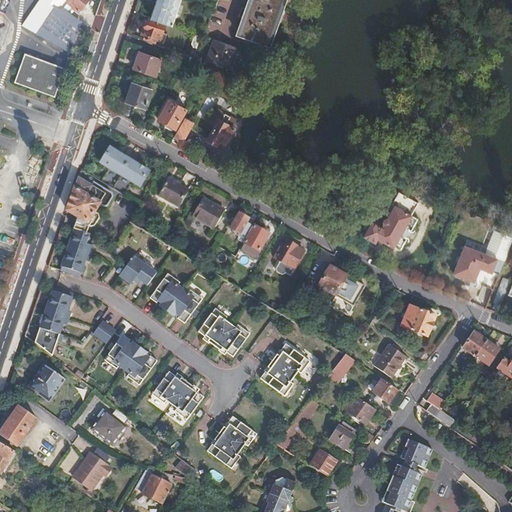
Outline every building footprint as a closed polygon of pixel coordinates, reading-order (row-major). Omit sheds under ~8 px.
[(40,0),(23,25),(42,37),(64,9),(70,0),(40,0)] [(70,0),(64,9),(67,11),(72,5),(78,10),(86,0),(70,0)] [(157,0),(151,18),(173,25),(182,0),(157,0)] [(251,0),(240,35),(269,45),(272,38),(275,39),(288,1),(285,0),(251,0)] [(42,37),(62,48),(79,21),(67,11),(64,9),(42,37)] [(150,38),(149,42),(157,44),(158,41),(160,41),(166,26),(150,20),(147,30),(145,29),(143,36),(150,38)] [(197,48),(202,35),(196,33),(191,46),(197,48)] [(232,70),(240,48),(216,40),(208,62),(232,70)] [(65,68),(25,52),(14,80),(54,96),(65,68)] [(162,61),(140,53),(134,70),(156,77),(162,61)] [(152,92),(133,85),(127,103),(146,109),(152,92)] [(187,111),(167,100),(161,111),(163,112),(160,119),(176,129),(187,111)] [(227,145),(236,130),(235,129),(239,122),(218,110),(213,119),(212,121),(214,124),(217,126),(209,140),(218,146),(219,145),(221,142),(227,145)] [(195,123),(187,118),(173,142),(181,146),(195,123)] [(119,177),(128,162),(108,151),(99,166),(100,167),(119,177)] [(119,177),(120,178),(138,189),(147,173),(129,163),(128,162),(119,177)] [(75,184),(67,211),(85,222),(90,221),(100,205),(102,206),(107,206),(113,197),(111,193),(95,182),(93,184),(91,182),(88,184),(78,177),(75,184)] [(186,191),(168,180),(159,197),(178,208),(186,191)] [(419,203),(400,192),(393,205),(395,207),(389,218),(388,217),(384,218),(382,221),(382,224),(384,225),(383,228),(365,218),(357,231),(376,243),(378,239),(394,249),(395,247),(401,251),(419,220),(411,216),(419,203)] [(224,211),(203,199),(193,215),(215,227),(224,211)] [(231,230),(246,238),(253,226),(247,222),(249,219),(239,214),(231,230)] [(134,217),(131,223),(137,227),(141,221),(134,217)] [(453,273),(492,289),(511,240),(511,228),(497,223),(494,230),(484,253),(464,245),(453,273)] [(269,235),(254,227),(240,252),(255,260),(269,235)] [(74,228),(61,267),(73,271),(72,275),(80,277),(85,261),(88,254),(91,246),(92,244),(87,242),(90,232),(74,228)] [(304,251),(286,242),(281,252),(278,250),(273,258),(279,261),(275,269),(276,273),(281,275),(285,274),(285,273),(290,276),(304,251)] [(136,255),(120,276),(131,284),(136,277),(138,274),(143,277),(141,281),(147,286),(156,273),(145,265),(147,263),(136,255)] [(364,286),(346,276),(329,266),(318,286),(335,296),(353,306),(364,286)] [(168,274),(150,298),(157,303),(158,301),(162,304),(160,307),(173,316),(175,314),(179,317),(178,318),(185,324),(203,299),(190,290),(188,293),(178,286),(180,283),(168,274)] [(40,329),(35,343),(42,347),(52,355),(59,335),(62,325),(65,317),(68,310),(73,294),(66,291),(65,295),(52,291),(46,311),(40,329)] [(335,296),(330,305),(348,316),(353,306),(335,296)] [(440,318),(419,308),(411,304),(401,324),(410,328),(431,338),(440,318)] [(215,308),(198,332),(205,337),(206,336),(210,339),(208,341),(221,351),(223,348),(227,351),(226,352),(233,357),(250,334),(238,325),(236,328),(225,320),(228,317),(215,308)] [(103,322),(94,334),(106,343),(116,331),(103,322)] [(476,357),(487,341),(475,333),(464,348),(476,357)] [(127,376),(139,385),(158,361),(150,356),(149,358),(145,355),(147,353),(134,343),(132,346),(128,343),(129,341),(122,336),(105,360),(117,369),(119,366),(129,373),(127,376)] [(409,354),(393,341),(374,366),(391,379),(409,354)] [(499,350),(487,341),(476,357),(489,365),(499,350)] [(310,362),(286,344),(281,351),(283,352),(280,356),(277,354),(268,367),(270,369),(268,373),(266,372),(260,379),(285,397),(294,384),(291,382),(298,372),(301,374),(310,362)] [(355,360),(347,354),(331,374),(340,379),(355,360)] [(511,379),(511,378),(511,361),(510,364),(504,359),(498,369),(511,379)] [(64,380),(45,366),(30,387),(49,401),(64,380)] [(175,411),(187,420),(204,397),(197,392),(197,393),(193,390),(194,387),(181,378),(180,380),(176,377),(169,371),(152,395),(164,404),(167,401),(177,408),(175,411)] [(398,390),(382,379),(373,392),(389,404),(398,390)] [(502,392),(499,397),(504,400),(507,396),(502,392)] [(376,410),(357,397),(347,411),(366,425),(376,410)] [(430,404),(431,405),(439,411),(443,405),(434,399),(430,404)] [(431,405),(427,412),(451,428),(455,422),(439,411),(431,405)] [(36,419),(20,407),(0,435),(17,447),(36,419)] [(131,419),(117,408),(112,415),(105,409),(94,422),(96,424),(93,429),(114,445),(127,428),(125,426),(131,419)] [(308,417),(302,412),(300,414),(294,421),(301,426),(308,417)] [(257,434),(233,416),(228,423),(230,425),(227,429),(224,427),(215,440),(217,442),(214,446),(212,444),(207,451),(232,469),(241,457),(238,455),(245,444),(248,447),(257,434)] [(286,433),(277,444),(282,447),(294,433),(300,437),(306,429),(301,426),(294,421),(286,433)] [(341,426),(340,426),(331,439),(345,449),(354,436),(353,435),(356,431),(343,422),(341,426)] [(407,459),(418,464),(426,467),(433,451),(434,448),(427,445),(408,437),(405,445),(410,447),(405,458),(407,459)] [(0,473),(1,474),(15,452),(0,442),(0,473)] [(400,456),(405,458),(410,447),(405,445),(403,449),(400,456)] [(311,466),(328,476),(337,462),(320,451),(311,466)] [(112,468),(91,452),(73,476),(91,490),(103,474),(106,476),(112,468)] [(404,466),(415,471),(418,464),(407,459),(404,466)] [(193,468),(183,460),(176,468),(186,476),(193,468)] [(398,463),(393,475),(398,477),(401,469),(402,465),(398,463)] [(396,508),(405,511),(410,511),(415,502),(412,501),(423,476),(423,474),(415,471),(404,466),(402,465),(401,469),(398,477),(393,475),(390,482),(387,489),(392,492),(387,504),(396,508)] [(147,468),(135,488),(142,492),(141,494),(162,504),(172,486),(159,479),(161,474),(154,470),(147,468)] [(212,469),(207,474),(217,482),(221,477),(212,469)] [(184,479),(176,476),(174,479),(186,484),(188,480),(184,479)] [(284,511),(297,485),(283,478),(276,482),(270,479),(264,492),(270,495),(267,501),(266,501),(263,509),(267,511),(266,511),(284,511)] [(387,489),(382,502),(387,504),(392,492),(387,489)]
